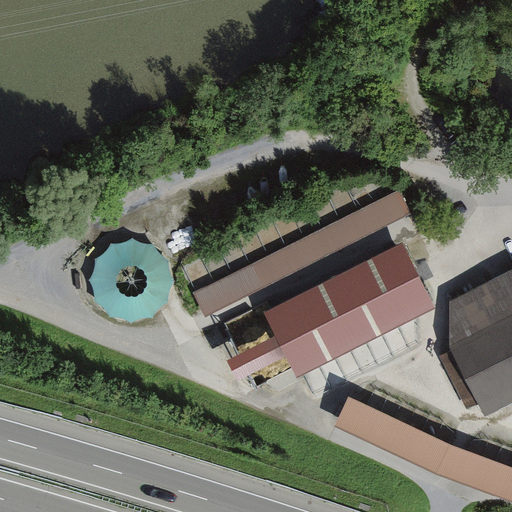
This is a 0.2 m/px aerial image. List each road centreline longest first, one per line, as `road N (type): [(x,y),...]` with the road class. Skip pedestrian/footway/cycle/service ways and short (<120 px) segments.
road 1 (track): [(509,186),(450,178),(325,137),(293,138),(0,258)]
road 2 (track): [(448,511),(429,478),(66,315),(29,245)]
road 3 (motorway): [(245,511),(0,437)]
road 4 (track): [(480,0),(446,19),(416,58),(414,76),(450,178)]
road 5 (unknown): [(340,87),(235,0)]
